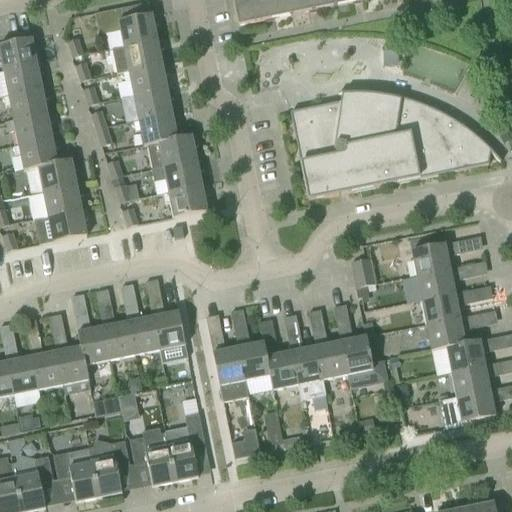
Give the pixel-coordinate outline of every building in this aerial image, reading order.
[(269,22),(264,0),(231,0),(235,18),(236,18),(238,27),(254,24),(255,24),(269,22)] [(286,0),(264,0),(269,22),(290,17),(286,0)] [(309,0),(286,0),(290,17),(312,13),(309,0)] [(332,0),(309,0),(312,13),(334,8),(332,0)] [(355,0),(332,0),(334,8),(356,4),(355,0)] [(112,52),(156,43),(156,42),(153,29),(158,26),(156,17),(151,18),(151,17),(123,23),(120,11),(94,17),(98,38),(105,36),(108,53),(112,52)] [(36,66),(33,53),(38,51),(36,41),(31,42),(31,41),(0,47),(0,60),(3,73),(3,74),(36,67),(36,66)] [(67,45),(72,61),(82,58),(77,42),(67,45)] [(117,77),(123,76),(161,68),(161,67),(158,54),(163,51),(161,42),(156,42),(156,43),(112,52),(117,77)] [(41,91),(38,78),(43,75),(41,66),(36,67),(3,74),(0,74),(0,83),(5,83),(8,98),(8,99),(41,92),(41,91)] [(75,69),(80,85),(90,82),(84,66),(75,69)] [(166,92),(163,78),(168,76),(166,66),(161,67),(161,68),(123,76),(124,84),(129,83),(133,99),(166,92)] [(46,116),(43,102),(48,100),(46,90),(41,91),(41,92),(8,99),(3,100),(4,109),(10,108),(13,123),(46,117),(46,116)] [(83,94),(88,110),(97,106),(92,90),(83,94)] [(171,117),(168,103),(173,101),(171,91),(166,92),(133,99),(127,100),(129,109),(134,108),(138,124),(171,117)] [(337,96),(338,97),(341,97),(340,105),(289,115),(302,180),(303,180),(308,203),(323,200),(323,201),(338,198),(338,197),(346,195),(346,196),(347,196),(488,168),(488,166),(489,155),(499,165),(500,164),(492,155),(483,146),(474,138),(466,132),(453,123),(438,115),(424,109),(407,103),(390,99),(373,96),(355,95),(337,96)] [(51,141),(48,127),(53,125),(51,115),(46,116),(46,117),(13,123),(5,125),(7,135),(15,134),(18,148),(51,141)] [(90,118),(96,134),(105,131),(100,115),(90,118)] [(143,149),(153,147),(158,146),(176,142),(176,141),(173,128),(178,125),(176,116),(171,117),(138,124),(133,125),(134,133),(139,133),(143,149)] [(105,131),(96,134),(101,150),(110,147),(105,131)] [(193,150),(198,148),(196,138),(191,139),(176,141),(176,142),(158,146),(153,147),(154,156),(159,155),(163,171),(196,164),(193,150)] [(56,166),(53,152),(58,149),(56,140),(51,141),(18,148),(13,149),(15,158),(19,157),(23,174),(37,171),(37,170),(56,166)] [(37,170),(37,171),(42,195),(76,188),(73,174),(78,172),(76,162),(71,163),(71,162),(56,166),(37,170)] [(165,182),(168,196),(201,189),(198,175),(203,173),(201,163),(196,164),(163,171),(150,173),(153,185),(165,182)] [(106,167),(112,183),(121,180),(116,164),(106,167)] [(129,202),(140,200),(138,185),(126,187),(129,202)] [(42,195),(47,220),(81,213),(78,199),(83,197),(81,187),(76,188),(42,195)] [(114,191),(119,207),(129,204),(124,188),(114,191)] [(203,200),(208,197),(206,188),(201,189),(168,196),(162,197),(164,206),(169,205),(173,221),(206,215),(203,200)] [(0,213),(0,230),(9,228),(3,212),(0,213)] [(81,213),(47,220),(47,221),(36,223),(41,248),(52,245),(52,246),(86,239),(83,224),(88,221),(86,212),(81,213)] [(122,215),(127,231),(137,228),(132,212),(122,215)] [(2,239),(7,255),(16,252),(11,236),(2,239)] [(410,254),(415,279),(449,272),(447,259),(462,256),(460,244),(444,247),(410,254)] [(356,291),(366,289),(374,288),(368,262),(351,266),(356,291)] [(415,279),(420,304),(454,297),(454,296),(452,284),(467,281),(465,269),(449,272),(415,279)] [(144,285),(152,320),(158,354),(184,349),(178,315),(164,318),(157,283),(144,285)] [(366,289),(356,291),(355,292),(357,302),(368,299),(366,289)] [(420,304),(425,329),(457,323),(459,321),(457,309),(472,306),(470,293),(454,296),(454,297),(420,304)] [(124,309),(127,325),(134,359),(158,354),(152,320),(139,323),(136,307),(124,309)] [(332,311),(339,345),(340,345),(347,378),(350,390),(375,386),(387,383),(383,364),(380,365),(371,367),(366,340),(349,343),(349,339),(351,339),(345,308),(332,311)] [(99,314),(102,330),(109,364),(134,359),(127,325),(114,328),(111,312),(99,314)] [(480,331),(498,326),(496,315),(478,319),(480,331)] [(77,335),(80,350),(85,369),(109,364),(102,330),(90,333),(87,317),(74,320),(77,335)] [(315,350),(300,353),(299,349),(301,348),(295,318),(283,321),(290,355),(297,389),(300,404),(312,402),(309,386),(322,384),(315,350)] [(430,354),(445,352),(445,351),(464,347),(464,346),(461,334),(477,330),(475,318),(459,321),(457,323),(425,329),(430,354)] [(48,322),(55,355),(56,355),(62,389),(61,389),(63,399),(89,393),(86,384),(83,369),(85,369),(80,350),(67,353),(60,319),(48,322)] [(244,384),(269,379),(263,346),(249,348),(246,332),(234,335),(237,351),(244,384)] [(311,334),(315,350),(322,384),(347,378),(340,345),(339,345),(327,347),(324,332),(311,334)] [(244,384),(237,351),(225,353),(221,337),(209,340),(212,356),(218,390),(222,405),(248,400),(244,384)] [(445,352),(450,376),(484,369),(481,356),(497,353),(495,341),(479,344),(479,343),(464,346),(464,347),(445,351),(445,352)] [(30,360),(37,394),(61,389),(62,389),(56,355),(55,355),(43,358),(39,342),(27,344),(30,360)] [(269,379),(272,394),(297,389),(290,355),(278,358),(274,342),(262,344),(263,346),(269,379)] [(6,365),(5,365),(12,399),(37,394),(30,360),(18,363),(15,347),(3,349),(6,365)] [(0,401),(12,399),(5,365),(0,366),(0,401)] [(450,376),(455,400),(489,394),(489,393),(487,381),(502,378),(500,365),(484,369),(450,376)] [(491,406),(511,401),(511,388),(489,393),(489,394),(455,400),(455,401),(440,404),(445,432),(446,433),(463,430),(462,426),(494,419),(491,406)] [(97,418),(138,413),(137,397),(95,401),(97,418)] [(265,417),(267,429),(273,455),(284,453),(282,446),(276,414),(265,417)] [(185,430),(164,434),(175,485),(198,480),(193,456),(205,454),(200,429),(198,417),(183,420),(185,430)] [(27,419),(18,421),(20,433),(39,430),(37,420),(30,422),(27,419)] [(18,425),(0,428),(0,434),(1,439),(20,435),(18,425)] [(175,485),(164,434),(159,435),(158,432),(141,435),(142,441),(129,443),(134,468),(147,465),(152,490),(175,485)] [(231,446),(234,462),(259,457),(256,441),(231,446)] [(129,469),(124,444),(110,447),(94,443),(92,450),(88,451),(87,452),(90,466),(91,466),(98,501),(121,496),(116,472),(129,469)] [(91,466),(90,466),(69,470),(67,456),(52,459),(57,484),(70,481),(75,505),(98,501),(91,466)] [(53,485),(48,460),(33,463),(17,458),(15,466),(11,467),(13,476),(20,511),(41,511),(45,511),(40,487),(53,485)] [(0,511),(20,511),(13,476),(11,467),(7,468),(6,461),(0,462),(0,511)]
